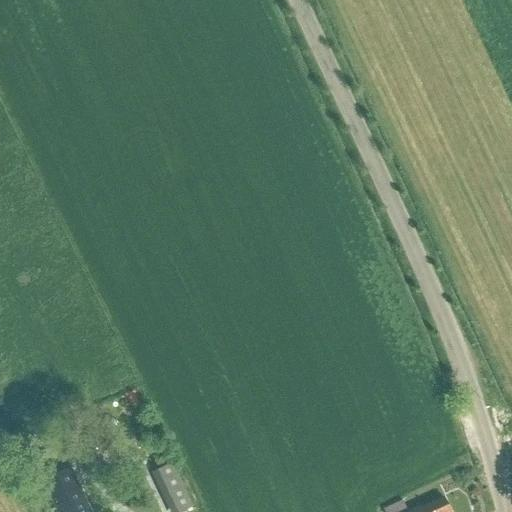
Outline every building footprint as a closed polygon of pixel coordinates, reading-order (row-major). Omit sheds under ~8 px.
[(88,439),(75,444),(86,469),(98,464),(88,439)] [(182,511),(192,507),(164,451),(150,458),(157,471),(149,474),(168,511),(182,511)] [(42,481),(56,511),(89,511),(69,468),(42,481)] [(418,506),(406,511),(405,511),(450,511),(444,497),(419,508),(418,506)] [(401,501),(383,509),(383,511),(398,511),(405,509),(401,501)]
